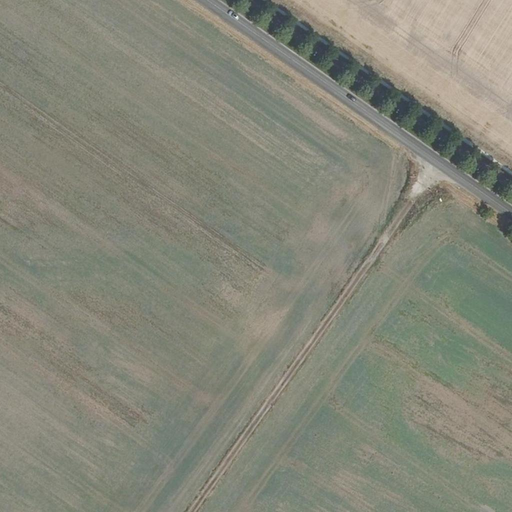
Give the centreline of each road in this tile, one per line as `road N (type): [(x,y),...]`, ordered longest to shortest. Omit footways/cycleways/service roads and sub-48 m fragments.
road 1 (track): [(437,162),(190,511)]
road 2 (unclassified): [(206,0),(511,214)]
